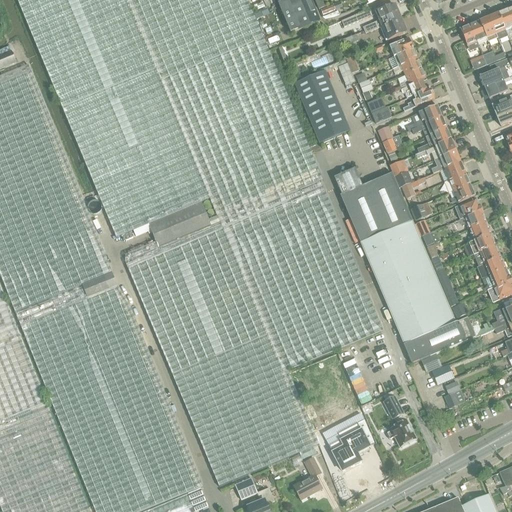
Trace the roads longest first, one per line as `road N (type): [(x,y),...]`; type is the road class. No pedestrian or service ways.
road 1 (unknown): [(443,469),(333,198),(334,161),(364,149)]
road 2 (residential): [(511,218),(431,22)]
road 3 (tertiary): [(363,511),(511,432)]
